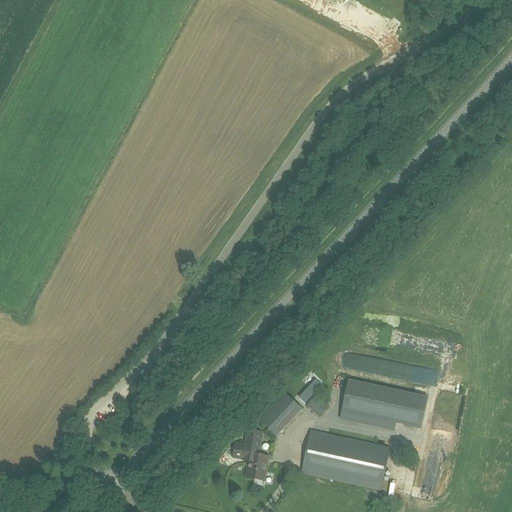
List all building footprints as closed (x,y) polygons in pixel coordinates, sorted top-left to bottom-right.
[(428,398),(349,381),(342,412),(360,416),(358,424),(393,432),(395,423),(421,429),(428,398)] [(319,417),(329,406),(317,395),(306,406),(319,417)] [(262,432),(248,430),(246,440),(261,442),(262,432)] [(302,473),(381,490),(390,449),(311,432),(302,473)] [(243,460),(250,461),(259,455),(261,442),(246,440),(245,445),(236,444),(234,458),(243,459),(243,460)] [(268,457),(259,455),(250,461),(249,464),(250,465),(248,479),(265,481),(268,457)]
